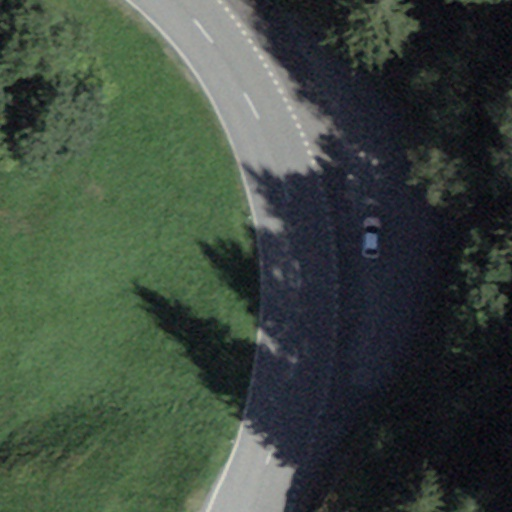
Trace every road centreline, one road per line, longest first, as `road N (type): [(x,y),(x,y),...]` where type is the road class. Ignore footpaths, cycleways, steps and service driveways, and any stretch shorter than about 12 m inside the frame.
road 1 (secondary): [(172,0),(210,41),(247,102),(292,219),(298,312),(291,375),(249,511)]
road 2 (track): [(511,233),(405,313),(291,375)]
